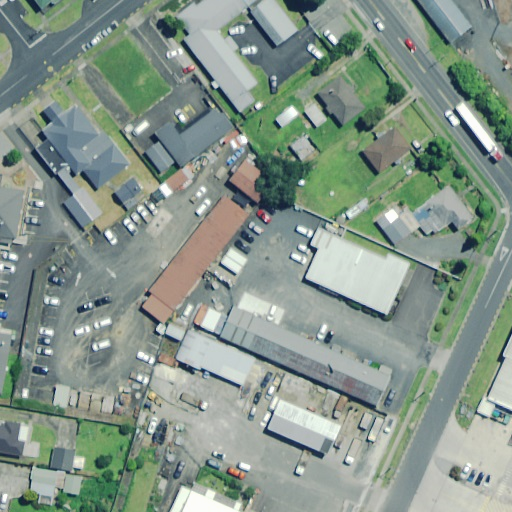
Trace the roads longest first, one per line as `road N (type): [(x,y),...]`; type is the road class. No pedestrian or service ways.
road 1 (residential): [(395,511),(511,253)]
road 2 (trunk): [(511,184),(368,0)]
